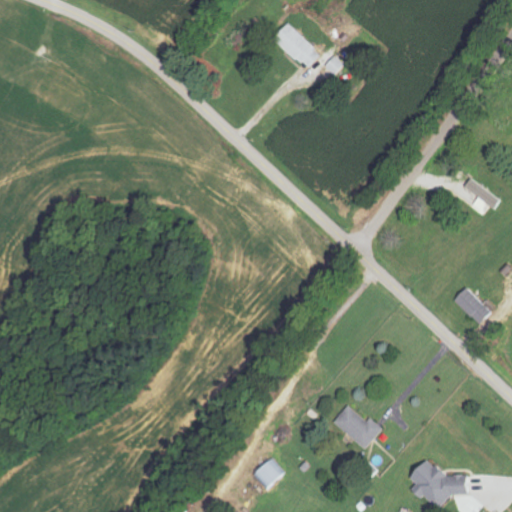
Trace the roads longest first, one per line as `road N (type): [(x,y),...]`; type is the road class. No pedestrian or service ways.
road 1 (secondary): [(38,0),(154,64),(511,396)]
road 2 (residential): [(356,251),(511,42)]
